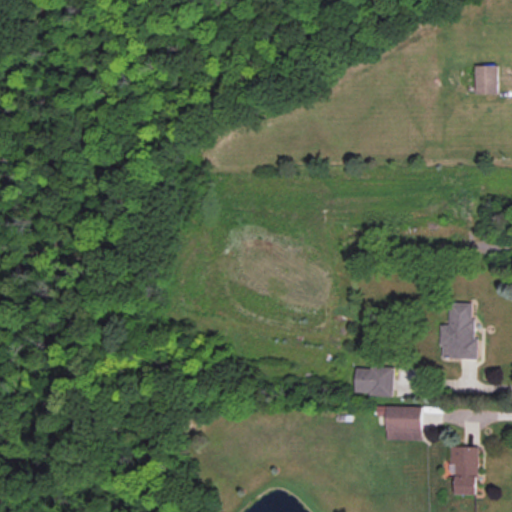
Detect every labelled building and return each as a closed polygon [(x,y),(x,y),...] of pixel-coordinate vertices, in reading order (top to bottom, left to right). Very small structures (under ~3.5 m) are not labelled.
[(477,93),(500,93),(500,65),(478,65),(477,93)] [(477,359),(478,303),(452,302),(451,325),(444,324),(443,358),(477,359)] [(358,366),(358,394),(396,395),(396,367),(358,366)] [(425,406),(389,406),(389,439),(424,440),(425,406)] [(453,463),(458,463),(458,494),(480,494),(481,446),(453,445),(453,463)]
